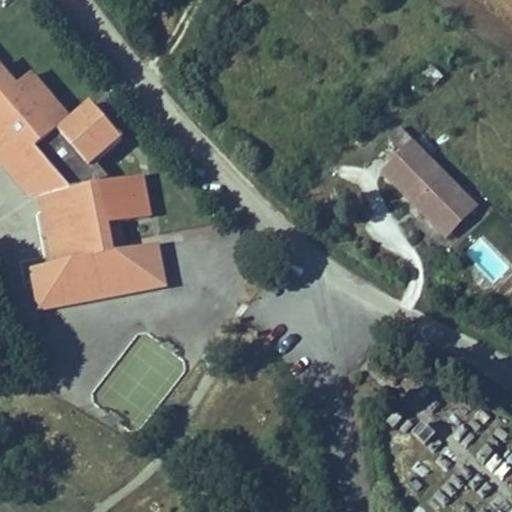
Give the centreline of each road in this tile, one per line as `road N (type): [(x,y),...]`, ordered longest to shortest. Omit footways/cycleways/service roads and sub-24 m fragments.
road 1 (unclassified): [(99,0),(189,131),(275,221),(324,253)]
road 2 (residential): [(324,253),(359,511)]
road 3 (unclassified): [(324,253),(511,365)]
